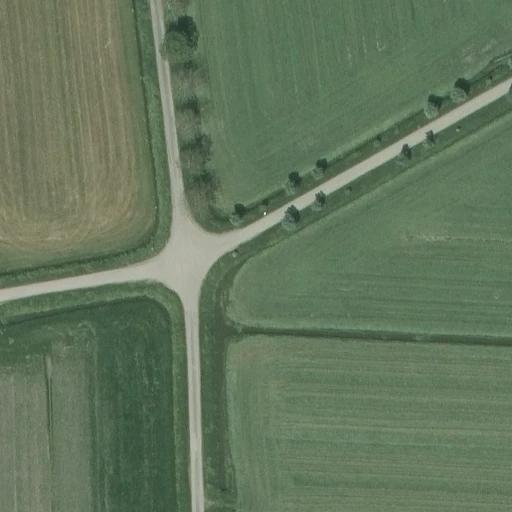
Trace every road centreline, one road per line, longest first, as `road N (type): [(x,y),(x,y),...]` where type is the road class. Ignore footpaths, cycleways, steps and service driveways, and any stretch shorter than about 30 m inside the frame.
road 1 (unclassified): [(183,261),(236,241),(511,84)]
road 2 (unclassified): [(183,261),(152,0)]
road 3 (unclassified): [(198,511),(183,261)]
road 4 (unclassified): [(0,296),(183,261)]
